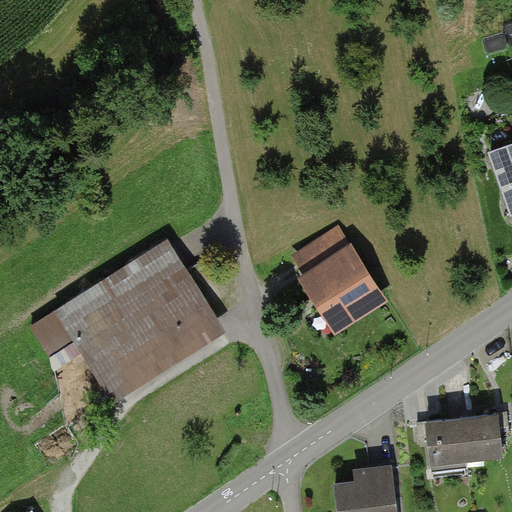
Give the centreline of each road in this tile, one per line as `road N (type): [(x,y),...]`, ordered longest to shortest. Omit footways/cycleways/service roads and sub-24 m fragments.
road 1 (residential): [(288,463),(511,313)]
road 2 (track): [(238,202),(197,0)]
